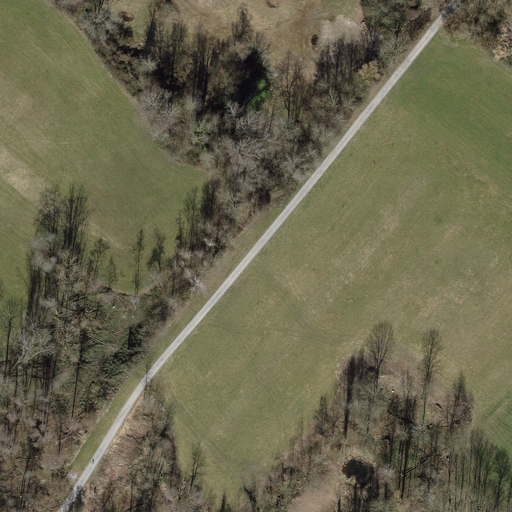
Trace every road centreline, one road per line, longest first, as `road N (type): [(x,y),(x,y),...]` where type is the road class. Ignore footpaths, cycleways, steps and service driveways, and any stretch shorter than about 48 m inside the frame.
road 1 (track): [(62,511),(145,379),(459,0)]
road 2 (track): [(451,0),(351,68),(321,70),(247,22),(213,20),(181,0)]
